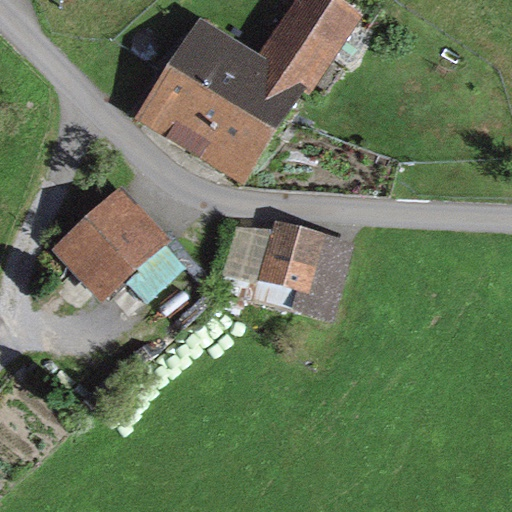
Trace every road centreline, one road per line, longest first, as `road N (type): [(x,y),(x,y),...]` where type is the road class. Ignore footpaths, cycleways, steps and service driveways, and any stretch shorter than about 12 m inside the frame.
road 1 (residential): [(2,0),(159,159),(221,193),(511,205)]
road 2 (track): [(102,100),(46,204),(0,331)]
